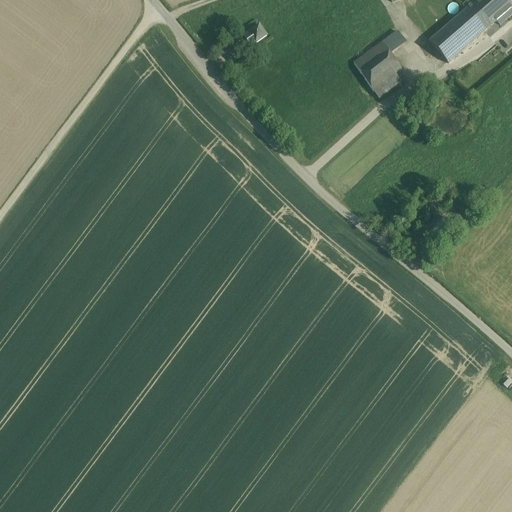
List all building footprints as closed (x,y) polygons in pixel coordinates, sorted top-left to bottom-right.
[(479,0),(473,6),(491,27),(496,23),(497,23),(502,19),(504,22),(511,15),(511,7),(505,0),(479,0)] [(467,11),(458,18),(430,42),(448,64),(491,27),(473,6),(467,11)] [(259,25),(249,33),(244,37),(250,46),(256,43),(267,36),(259,25)] [(398,33),(383,44),(390,53),(405,42),(398,33)] [(383,44),(354,64),(379,100),(401,83),(396,76),(402,71),(390,53),(383,44)] [(465,210),(456,220),(465,229),(474,219),(465,210)] [(438,217),(426,230),(437,240),(449,227),(438,217)] [(511,375),(503,385),(509,391),(511,388),(511,375)]
